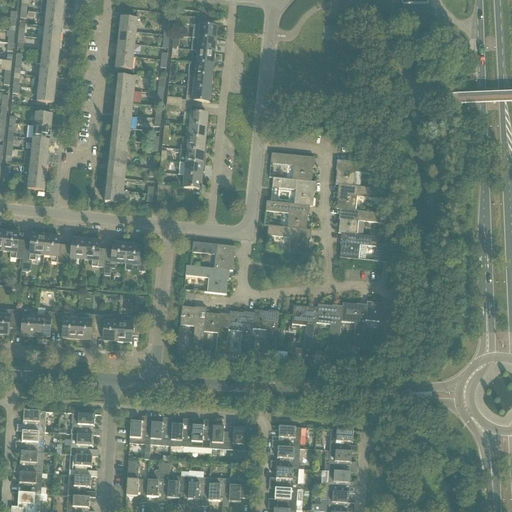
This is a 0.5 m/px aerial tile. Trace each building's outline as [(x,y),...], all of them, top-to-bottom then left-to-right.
[(30,6),(31,0),(26,0),(22,0),(22,5),(21,5),(20,12),(27,13),(27,5),(30,6)] [(62,17),(64,4),(47,2),(46,15),(62,17)] [(61,29),(62,17),(46,15),(45,27),(61,29)] [(189,26),(190,18),(175,17),(174,24),(189,26)] [(136,33),(136,30),(137,20),(121,19),(119,32),(136,33)] [(215,41),(216,28),(193,26),(192,36),(192,39),(215,41)] [(60,42),(61,29),(45,27),(43,40),(60,42)] [(134,46),(136,33),(119,32),(118,44),(134,46)] [(214,54),(215,41),(192,39),(191,51),(196,52),(214,54)] [(58,54),(60,42),(43,40),(42,52),(58,54)] [(133,58),(133,56),(134,46),(118,44),(117,57),(133,58)] [(57,67),(58,56),(58,54),(42,52),(40,65),(57,67)] [(212,66),(214,54),(196,52),(195,64),(212,66)] [(132,72),(133,58),(117,57),(115,70),(125,71),(132,72)] [(212,66),(195,64),(190,64),(188,76),(211,78),(212,66)] [(56,79),(57,67),(40,65),(39,77),(56,79)] [(210,91),(211,78),(188,76),(187,89),(210,91)] [(54,92),(56,79),(39,77),(38,90),(54,92)] [(134,92),(135,80),(128,79),(118,78),(118,79),(117,86),(116,86),(115,91),(134,92)] [(187,89),(186,94),(193,95),(192,102),(198,103),(208,104),(209,96),(210,91),(187,89)] [(53,105),(54,92),(38,90),(36,103),(43,104),(53,105)] [(115,91),(115,95),(116,95),(115,103),(132,105),(134,92),(115,91)] [(167,98),(166,106),(180,107),(181,101),(181,99),(169,98),(167,98)] [(113,111),(113,116),(131,118),(132,105),(115,103),(115,111),(113,111)] [(166,106),(165,113),(180,115),(180,113),(180,107),(166,106)] [(183,121),(182,126),(186,126),(206,128),(206,123),(207,116),(191,114),(190,122),(183,121)] [(35,115),(34,127),(50,129),(50,128),(51,125),(52,117),(52,116),(42,115),(35,115)] [(130,130),(131,118),(113,116),(112,120),(114,120),(113,128),(130,130)] [(186,126),(185,131),(189,132),(188,139),(205,141),(205,134),(206,128),(186,126)] [(28,128),(27,139),(33,140),(49,142),(49,141),(49,139),(50,139),(51,133),(50,133),(50,129),(34,127),(34,129),(28,128)] [(110,136),(110,141),(128,143),(130,130),(113,128),(112,136),(110,136)] [(180,146),(180,151),(203,153),(204,148),(205,141),(188,139),(188,146),(181,146),(180,146)] [(33,140),(31,153),(48,154),(49,146),(49,142),(33,140)] [(127,155),(128,143),(110,141),(109,145),(111,145),(110,153),(127,155)] [(180,151),(179,155),(187,157),(186,164),(205,166),(206,158),(205,158),(203,158),(203,153),(180,151)] [(31,153),(30,165),(46,167),(47,166),(47,162),(48,154),(31,153)] [(108,161),(107,166),(126,168),(127,155),(110,153),(109,161),(108,161)] [(271,154),(270,165),(294,167),(292,181),(311,183),(312,169),(310,169),(311,166),(311,165),(313,165),(314,159),(271,154)] [(336,172),(335,186),(338,186),(339,186),(354,187),(355,174),(379,176),(380,167),(380,166),(349,163),(337,161),(337,163),(337,168),(339,168),(339,169),(338,172),(336,172)] [(178,176),(184,177),(185,177),(185,176),(201,178),(201,173),(204,174),(205,166),(186,164),(179,163),(179,164),(178,176)] [(30,165),(29,178),(45,179),(46,175),(46,167),(30,165)] [(107,166),(107,170),(108,171),(107,178),(124,180),(131,181),(133,168),(126,168),(107,166)] [(184,185),(183,189),(196,190),(199,191),(200,183),(201,178),(185,176),(185,177),(184,185)] [(29,178),(27,190),(35,191),(44,192),(44,191),(45,184),(45,179),(29,178)] [(123,193),(123,192),(124,180),(107,178),(107,186),(105,186),(105,191),(123,193)] [(273,179),(272,189),(278,190),(295,192),(294,205),(309,207),(308,207),(309,207),(312,208),(313,207),(314,194),(312,194),(312,190),(314,190),(315,183),(311,183),(292,181),(273,179)] [(164,187),(164,186),(161,186),(161,184),(158,184),(158,186),(157,194),(171,195),(172,188),(164,187)] [(338,196),(336,210),(339,211),(340,211),(340,210),(355,212),(357,198),(380,200),(381,190),(354,187),(339,186),(338,192),(340,193),(340,196),(338,196)] [(105,191),(104,195),(106,196),(105,203),(105,204),(122,206),(122,198),(128,199),(129,193),(123,192),(123,193),(105,191)] [(266,202),(265,212),(289,215),(287,229),(306,231),(307,217),(305,217),(306,214),(306,213),(308,213),(308,207),(309,207),(294,205),(277,203),(270,203),(269,203),(266,202)] [(338,234),(338,235),(341,235),(342,235),(356,236),(358,222),(382,225),(383,215),(355,212),(340,210),(340,211),(340,217),(342,217),(341,221),(339,221),(338,234)] [(268,227),(267,237),(291,240),(289,254),(307,256),(309,242),(307,241),(307,238),(309,238),(310,231),(306,231),(287,229),(268,227)] [(369,234),(369,237),(380,238),(381,229),(374,228),(373,235),(369,234)] [(23,261),(24,245),(18,244),(19,235),(5,234),(3,254),(11,255),(10,259),(23,261)] [(341,245),(339,259),(365,262),(366,247),(376,248),(375,255),(377,255),(377,260),(375,259),(374,263),(382,263),(388,264),(389,264),(391,240),(380,239),(380,238),(369,237),(362,237),(356,236),(342,235),(341,241),(343,241),(343,242),(343,245),(341,245)] [(23,261),(21,273),(28,274),(30,272),(31,262),(35,262),(36,257),(43,258),(46,238),(32,237),(31,246),(24,245),(23,261)] [(63,265),(65,249),(58,249),(59,239),(46,238),(43,258),(52,259),(51,264),(63,265)] [(84,262),(86,242),(72,241),(71,250),(65,249),(63,265),(76,266),(76,261),(84,262)] [(104,269),(106,254),(99,253),(100,244),(86,242),(84,262),(92,263),(91,268),(104,269)] [(234,254),(235,248),(193,243),(191,254),(215,256),(214,270),(213,270),(229,272),(228,272),(232,272),(234,258),(232,258),(232,254),(234,254)] [(125,267),(127,246),(113,245),(112,254),(106,254),(104,269),(103,277),(110,277),(111,270),(117,270),(117,266),(125,267)] [(145,273),(147,255),(140,254),(141,248),(127,246),(125,267),(124,271),(145,273)] [(228,272),(229,272),(213,270),(186,267),(185,277),(195,278),(209,280),(207,294),(226,296),(227,282),(225,282),(226,278),(228,278),(228,272)] [(366,307),(365,322),(379,323),(376,347),(386,348),(388,330),(389,320),(391,308),(391,306),(384,305),(384,307),(380,307),(380,304),(366,303),(366,306),(366,307)] [(342,308),(340,323),(341,323),(354,324),(352,348),(362,349),(363,345),(365,322),(366,307),(360,306),(360,308),(359,308),(356,308),(356,306),(342,304),(342,307),(342,308)] [(318,310),(316,324),(330,326),(327,350),(337,351),(338,351),(341,323),(340,323),(342,308),(337,308),(336,308),(335,310),(331,309),(332,307),(319,306),(318,306),(317,308),(317,309),(317,310),(318,310)] [(274,356),(273,361),(287,362),(294,363),(312,365),(312,361),(313,352),(314,348),(316,324),(318,310),(317,310),(311,309),(311,311),(310,311),(307,311),(307,309),(293,307),(292,316),(291,326),(306,327),(303,351),(295,350),(283,349),(275,348),(274,356)] [(182,308),(180,327),(194,329),(192,352),(202,353),(202,351),(204,333),(203,333),(205,314),(206,314),(206,313),(206,310),(200,310),(199,312),(199,311),(199,312),(195,311),(196,309),(182,308)] [(56,330),(57,314),(45,313),(45,310),(37,309),(36,318),(35,338),(49,339),(50,329),(56,330)] [(15,327),(16,312),(4,311),(4,316),(0,315),(0,335),(8,336),(9,327),(15,327)] [(254,315),(252,330),(253,330),(266,332),(264,355),(267,356),(274,356),(275,348),(278,315),(278,314),(272,313),(272,315),(271,315),(268,315),(268,313),(254,311),(254,314),(254,315)] [(35,338),(36,318),(29,317),(29,312),(16,312),(15,327),(22,328),(21,337),(35,338)] [(230,317),(228,332),(242,333),(239,357),(250,358),(253,330),(252,330),(254,315),(247,315),(247,317),(243,316),(244,314),(230,313),(229,316),(229,317),(230,317)] [(76,340),(77,321),(70,320),(70,315),(57,314),(56,330),(63,330),(62,340),(76,340)] [(205,314),(203,333),(204,333),(218,335),(215,358),(225,359),(228,332),(230,317),(229,317),(223,316),(223,318),(222,318),(219,318),(219,316),(206,314),(205,314)] [(77,321),(76,340),(90,341),(91,332),(97,332),(98,317),(85,316),(85,321),(77,321)] [(117,343),(118,323),(111,323),(111,317),(98,317),(97,332),(104,333),(103,342),(117,343)] [(138,338),(139,319),(126,319),(126,323),(118,323),(117,343),(131,344),(131,337),(138,338)] [(45,434),(46,413),(24,412),(23,426),(17,426),(16,432),(45,434)] [(71,425),(71,436),(93,438),(93,437),(99,437),(99,431),(95,431),(94,431),(94,427),(94,417),(100,417),(72,415),(71,425)] [(145,424),(131,423),(131,417),(129,445),(150,446),(152,418),(145,418),(145,424)] [(165,425),(152,424),(152,418),(150,446),(171,448),(173,426),(172,425),(173,419),(166,419),(165,425)] [(253,453),(255,425),(254,425),(253,435),(245,435),(245,430),(234,429),(233,452),(243,452),(253,453)] [(173,426),(171,448),(183,449),(192,449),(193,427),(192,427),(192,431),(187,431),(187,426),(173,426)] [(193,427),(192,449),(211,450),(212,450),(214,428),(213,428),(212,433),(204,432),(204,427),(193,427)] [(300,450),(300,440),(301,429),(273,427),(273,428),(279,429),(278,440),(283,440),(282,443),(272,442),(271,449),(277,449),(300,450)] [(233,434),(224,433),(225,429),(214,428),(212,450),(233,452),(234,429),(233,429),(233,434)] [(330,441),(329,452),(351,454),(358,454),(358,447),(349,447),(347,447),(347,444),(349,444),(352,445),(353,434),(353,433),(331,431),(330,441)] [(43,455),(45,434),(16,432),(22,433),(21,444),(22,444),(26,444),(26,447),(15,447),(15,453),(21,453),(43,455)] [(93,449),(93,438),(71,436),(71,440),(70,446),(70,456),(92,458),(98,458),(98,452),(88,451),(88,448),(93,449)] [(299,471),(300,450),(277,449),(277,460),(281,461),(281,469),(276,469),(299,471)] [(351,465),(351,454),(329,452),(328,473),(350,474),(345,474),(346,465),(351,465)] [(14,467),(13,473),(19,474),(42,475),(43,455),(21,453),(20,465),(20,467),(14,467)] [(91,469),(92,458),(70,456),(68,477),(74,477),(91,479),(97,479),(97,472),(86,471),(87,469),(91,469)] [(139,504),(146,504),(148,476),(147,482),(137,481),(139,463),(128,462),(127,480),(125,503),(126,503),(126,497),(140,498),(139,504)] [(148,476),(146,504),(147,504),(147,498),(161,499),(161,505),(167,505),(168,500),(169,477),(170,462),(164,462),(164,465),(160,465),(159,467),(158,472),(156,472),(154,474),(154,476),(148,476)] [(302,491),(303,471),(299,471),(276,469),(275,484),(269,483),(269,489),(302,491)] [(349,486),(350,474),(328,473),(327,484),(324,484),(321,486),(321,493),(327,494),(349,495),(349,494),(344,494),(345,485),(349,486)] [(41,496),(42,475),(19,474),(19,485),(20,485),(24,485),(23,494),(41,496)] [(68,477),(67,497),(89,499),(95,499),(96,493),(85,492),(85,490),(90,490),(91,479),(74,477),(68,477)] [(169,477),(168,500),(179,500),(179,496),(188,496),(189,496),(190,479),(169,477)] [(188,496),(187,501),(199,501),(202,502),(201,508),(208,508),(208,502),(209,502),(210,480),(190,479),(189,496),(188,496)] [(230,503),(231,481),(210,480),(209,502),(220,503),(220,498),(222,499),(222,509),(229,509),(229,503),(230,503)] [(250,500),(251,482),(231,481),(230,503),(240,504),(241,499),(250,500)] [(302,503),(302,491),(269,489),(269,490),(275,490),(274,501),(279,502),(278,510),(296,511),(296,502),(302,503)] [(11,509),(10,511),(39,511),(40,502),(41,496),(23,494),(18,494),(17,508),(11,508),(11,509)] [(348,506),(349,495),(327,494),(326,502),(326,505),(323,505),(320,507),(315,507),(313,509),(313,511),(343,511),(343,506),(348,506)] [(88,511),(89,499),(67,497),(66,511),(88,511)]
